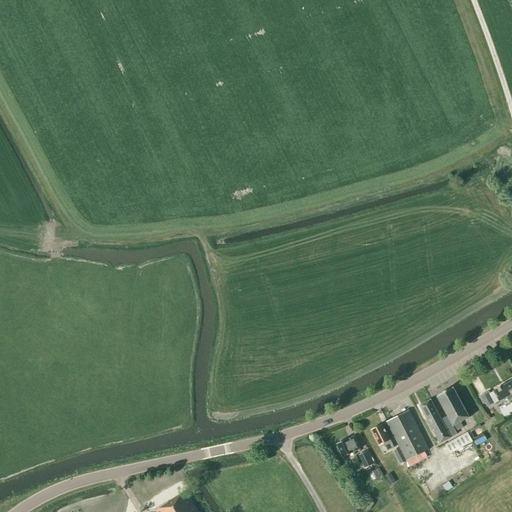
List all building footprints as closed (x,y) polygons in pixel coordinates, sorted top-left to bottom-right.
[(511,397),(511,381),(490,394),(489,392),(480,396),(484,404),(486,403),(488,407),(505,398),(508,400),(511,397)] [(455,432),(456,432),(455,432),(463,427),(460,423),(469,418),(453,388),(436,397),(447,417),(455,432)] [(455,432),(447,417),(441,420),(430,400),(419,406),(440,444),(451,438),(457,434),(456,432),(455,432)] [(399,448),(406,461),(428,450),(408,411),(386,422),(399,448)] [(393,448),(390,441),(382,425),(371,431),(379,446),(385,443),(389,450),(393,448)] [(450,454),(472,442),(467,432),(444,444),(450,454)] [(360,450),(354,437),(347,440),(336,444),(342,458),(352,453),(360,450)] [(400,465),(406,461),(399,448),(393,451),(400,465)] [(365,469),(373,464),(367,451),(358,455),(365,469)] [(373,480),(379,477),(375,470),(369,474),(373,480)] [(390,473),(385,476),(388,481),(393,478),(390,473)] [(435,503),(454,490),(449,483),(430,497),(435,503)] [(190,505),(184,494),(156,511),(197,511),(192,504),(190,505)]
